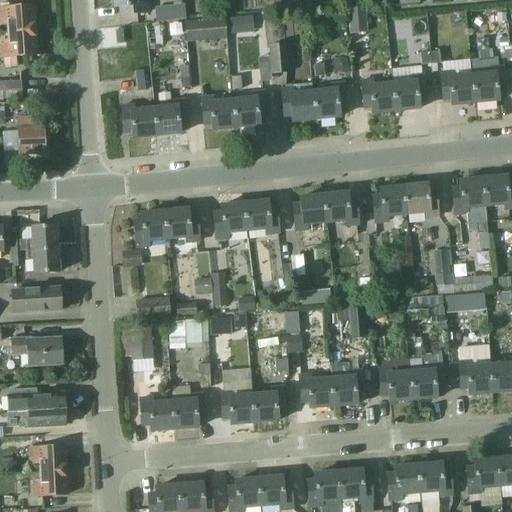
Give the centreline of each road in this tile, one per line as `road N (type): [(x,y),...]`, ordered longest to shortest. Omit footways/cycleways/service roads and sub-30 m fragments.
road 1 (unclassified): [(92,189),(511,146)]
road 2 (residential): [(511,429),(111,461)]
road 3 (residential): [(111,461),(92,189)]
road 4 (residential): [(92,189),(79,0)]
